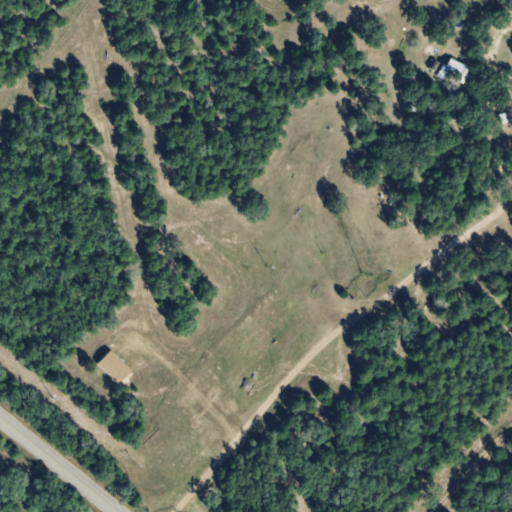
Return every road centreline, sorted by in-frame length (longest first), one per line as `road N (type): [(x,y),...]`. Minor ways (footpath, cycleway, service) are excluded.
road 1 (residential): [(6,429),(143,292)]
road 2 (secondary): [(108,511),(0,424)]
road 3 (residential): [(0,91),(100,0)]
